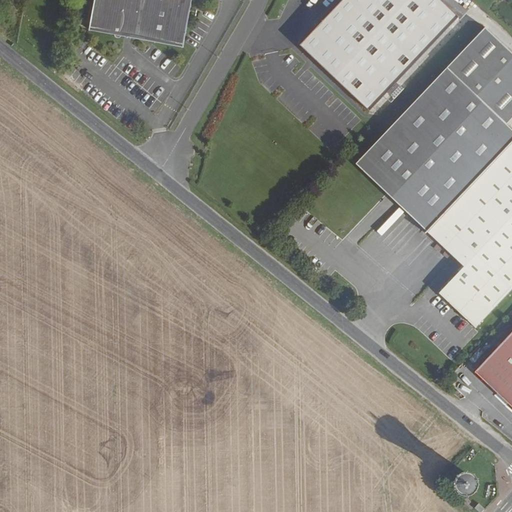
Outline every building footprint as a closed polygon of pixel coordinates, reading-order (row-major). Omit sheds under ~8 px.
[(94,0),(89,28),(115,33),(115,35),(115,36),(116,37),(117,38),(118,38),(120,37),(121,36),(121,34),(183,45),(191,0),(94,0)] [(457,14),(441,0),(340,0),(301,42),(367,109),(457,14)] [(511,53),(485,27),(447,68),(506,125),(511,118),(511,53)] [(447,68),(356,164),(464,266),(439,293),(476,328),(511,289),(511,129),(506,125),(447,68)] [(350,306),(354,302),(347,296),(344,300),(348,303),(348,304),(350,306)] [(511,331),(474,372),(511,407),(511,331)] [(469,475),(467,475),(465,475),(463,476),(461,477),(460,479),(459,481),(459,483),(459,485),(460,487),(462,488),(464,489),(466,490),(468,490),(470,489),(472,488),(473,486),(474,484),(474,482),(473,480),(472,478),(471,476),(469,475)] [(474,508),(479,511),(481,511),(485,509),(478,503),(474,508)]
